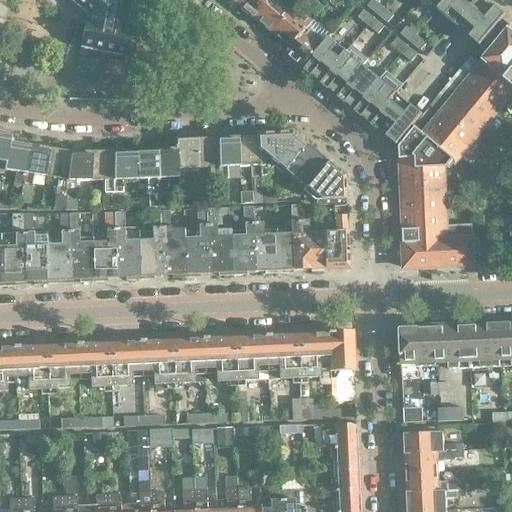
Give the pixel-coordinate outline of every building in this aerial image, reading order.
[(69,0),(88,14),(87,19),(85,19),(80,47),(126,57),(131,28),(129,28),(135,0),(69,0)] [(246,0),(241,6),(243,8),(242,9),(250,16),(251,14),(258,20),(274,0),(246,0)] [(287,0),(274,0),(258,20),(265,26),(264,27),(272,34),(273,33),(275,34),(297,8),(287,0)] [(375,0),(372,0),(367,6),(377,15),(384,7),(375,0)] [(426,0),(437,9),(444,0),(426,0)] [(444,0),(437,9),(453,23),(473,0),(444,0)] [(473,0),(453,23),(459,28),(459,27),(480,46),(506,15),(488,0),(473,0)] [(384,7),(377,15),(387,23),(394,16),(384,7)] [(297,8),(275,34),(276,35),(275,37),(283,43),(284,42),(291,48),(313,21),(297,8)] [(364,10),(358,17),(368,26),(374,18),(364,10)] [(291,48),(286,53),(303,67),(325,41),(314,33),(324,20),(318,15),(313,21),(291,48)] [(374,18),(368,26),(378,34),(384,27),(374,18)] [(416,127),(401,146),(400,147),(400,159),(401,159),(404,230),(404,243),(404,244),(405,267),(473,264),(473,256),(475,256),(475,255),(478,255),(478,254),(481,254),(480,239),(474,239),(473,225),(446,226),(444,168),(448,167),(454,160),(456,162),(511,92),(511,30),(510,29),(511,27),(510,26),(482,59),(483,61),(424,134),(416,127)] [(407,27),(401,34),(411,43),(417,35),(407,27)] [(417,35),(411,43),(421,51),(427,44),(417,35)] [(325,41),(303,67),(320,81),(346,50),(330,36),(325,41)] [(397,38),(391,45),(401,54),(407,46),(397,38)] [(346,50),(320,81),(322,82),(323,81),(327,84),(326,84),(329,89),(337,95),(362,64),(367,58),(351,44),(346,50)] [(407,46),(401,54),(411,62),(417,55),(407,46)] [(439,92),(446,99),(480,62),(473,56),(439,92)] [(362,64),(337,95),(346,102),(352,107),(351,107),(353,109),(354,108),(379,78),(362,64)] [(371,121),(395,92),(401,85),(384,71),(379,78),(354,108),(353,109),(355,110),(356,109),(360,112),(362,116),(363,116),(368,121),(370,122),(371,121)] [(371,121),(370,122),(397,145),(422,114),(400,97),(401,96),(395,92),(371,121)] [(4,171),(10,139),(12,134),(3,133),(1,129),(0,129),(0,174),(3,175),(4,171)] [(257,134),(257,136),(258,150),(260,165),(261,177),(264,176),(273,167),(271,165),(274,162),(291,132),(257,134)] [(291,132),(274,162),(297,181),(318,154),(291,132)] [(247,134),(237,135),(238,166),(250,166),(251,203),(261,203),(260,165),(258,150),(257,136),(250,136),(247,134)] [(225,138),(216,138),(217,167),(218,199),(219,205),(228,205),(227,177),(238,176),(238,166),(237,135),(227,135),(225,138)] [(206,136),(196,137),(198,168),(209,168),(211,199),(218,199),(217,167),(216,138),(209,138),(206,136)] [(176,140),(176,146),(178,170),(177,170),(177,178),(178,178),(178,207),(188,206),(187,169),(198,168),(196,137),(187,137),(184,140),(176,140)] [(21,187),(30,145),(22,144),(20,141),(10,139),(4,171),(15,173),(12,186),(21,187)] [(44,177),(50,146),(41,144),(37,147),(30,145),(21,187),(18,202),(28,204),(33,175),(44,177)] [(50,146),(44,177),(56,179),(52,210),(63,210),(66,181),(70,152),(61,151),(60,147),(50,146)] [(164,149),(155,149),(156,178),(158,207),(167,206),(166,178),(177,178),(177,170),(178,170),(176,146),(166,146),(164,149)] [(145,147),(132,148),(132,150),(133,150),(135,179),(148,178),(149,207),(158,207),(156,178),(155,149),(147,150),(145,147)] [(123,151),(112,151),(112,179),(113,209),(121,209),(120,179),(135,179),(133,150),(132,150),(132,148),(126,148),(123,151)] [(70,152),(66,181),(63,210),(75,210),(75,180),(90,180),(91,149),(81,149),(80,152),(71,152),(70,152)] [(91,149),(90,180),(102,180),(102,209),(112,209),(112,179),(112,151),(105,151),(102,149),(91,149)] [(344,175),(318,154),(297,181),(320,199),(321,204),(341,205),(340,198),(345,198),(344,175)] [(241,203),(251,203),(250,193),(240,193),(241,203)] [(275,193),(261,193),(262,202),(279,202),(280,197),(275,193)] [(0,208),(17,210),(17,203),(0,199),(0,208)] [(289,234),(276,234),(277,273),(291,273),(291,270),(300,270),(298,221),(297,206),(290,206),(290,221),(289,221),(290,234),(289,234)] [(297,206),(298,221),(300,270),(310,269),(310,272),(323,271),(322,269),(323,269),(321,232),(321,227),(308,227),(307,206),(297,206)] [(231,275),(230,236),(229,207),(205,208),(206,225),(208,274),(218,274),(218,276),(231,275)] [(244,235),(230,236),(231,275),(244,275),(244,273),(255,272),(252,219),(252,207),(242,207),(244,235)] [(344,270),(348,266),(345,207),(341,208),(341,207),(333,207),(333,208),(320,208),(321,227),(321,232),(323,269),(329,269),(329,271),(344,270)] [(198,238),(183,238),(185,278),(198,277),(198,275),(208,274),(206,225),(205,208),(196,208),(198,238)] [(159,219),(160,227),(161,276),(171,276),(171,278),(185,278),(183,238),(183,227),(170,227),(169,212),(159,211),(159,219)] [(60,243),(45,244),(47,284),(59,283),(59,281),(69,281),(68,231),(68,213),(59,214),(59,231),(60,243)] [(68,213),(68,231),(69,281),(78,280),(79,282),(93,282),(92,242),(78,243),(78,231),(78,213),(68,213)] [(106,242),(92,242),(93,282),(105,281),(105,279),(115,279),(114,229),(114,213),(103,214),(104,229),(105,229),(106,242)] [(114,229),(115,279),(125,278),(125,281),(138,280),(137,240),(137,230),(123,230),(123,213),(114,213),(114,229)] [(11,234),(0,233),(0,286),(13,286),(12,283),(23,283),(22,233),(23,214),(11,214),(11,234)] [(23,214),(22,233),(23,283),(32,283),(32,285),(47,284),(45,244),(45,235),(32,235),(32,233),(32,214),(23,214)] [(277,273),(276,234),(262,235),(261,219),(252,219),(255,272),(264,272),(264,274),(277,273)] [(138,240),(137,240),(138,280),(152,279),(152,277),(161,276),(160,227),(151,227),(151,240),(138,240)] [(511,344),(511,324),(489,325),(491,368),(501,367),(511,366),(511,344)] [(489,325),(466,326),(468,368),(480,368),(491,368),(489,325)] [(466,326),(444,327),(446,363),(449,363),(449,369),(460,369),(468,368),(466,326)] [(444,327),(422,328),(424,364),(446,363),(444,327)] [(400,330),(401,363),(406,363),(406,365),(424,364),(422,328),(401,329),(400,330)] [(350,332),(327,333),(328,364),(329,372),(334,371),(336,402),(340,402),(353,401),(351,371),(351,356),(350,332)] [(325,334),(297,335),(299,379),(319,378),(318,364),(328,364),(327,333),(325,333),(325,334)] [(270,335),(265,336),(267,366),(278,366),(278,380),(299,379),(297,335),(270,336),(270,335)] [(262,337),(234,338),(236,381),(257,381),(256,367),(267,366),(265,336),(262,336),(262,337)] [(199,339),(171,341),(173,384),(194,383),(193,370),(204,369),(203,338),(199,339)] [(208,338),(203,338),(204,369),(215,369),(215,382),(236,381),(234,338),(208,339),(208,338)] [(136,342),(109,343),(110,387),(131,386),(130,373),(141,372),(140,341),(136,341),(136,342)] [(144,341),(140,341),(141,372),(152,371),(152,385),(173,384),(171,341),(144,342),(144,341)] [(81,344),(77,344),(78,375),(89,374),(90,388),(110,387),(109,343),(81,345),(81,344)] [(74,345),(46,346),(48,390),(68,389),(67,375),(78,375),(77,344),(74,344),(74,345)] [(10,348),(0,347),(0,391),(5,392),(4,378),(15,377),(14,346),(10,346),(10,348)] [(18,346),(14,346),(15,377),(26,377),(27,391),(48,390),(46,346),(18,347),(18,346)] [(437,392),(436,380),(428,381),(429,393),(437,392)] [(446,392),(445,380),(437,380),(438,392),(446,392)] [(248,422),(247,391),(236,392),(238,422),(248,422)] [(302,400),(290,400),(291,420),(303,420),(302,400)] [(314,419),(313,400),(302,400),(303,420),(314,419)] [(422,408),(403,409),(404,423),(423,422),(422,408)] [(437,409),(438,421),(438,422),(464,421),(464,408),(437,409)] [(511,409),(489,410),(490,422),(511,421),(511,409)] [(342,410),(314,411),(314,420),(343,418),(342,410)] [(230,413),(208,414),(208,423),(230,422),(230,413)] [(208,423),(208,414),(187,415),(188,424),(208,423)] [(164,416),(143,417),(144,425),(164,424),(164,416)] [(144,425),(143,417),(123,418),(123,426),(144,425)] [(102,418),(80,419),(81,428),(103,427),(102,418)] [(81,428),(80,419),(60,420),(60,429),(81,428)] [(40,420),(19,421),(19,430),(41,429),(40,420)] [(0,430),(19,430),(19,421),(0,421),(0,430)] [(356,446),(355,424),(318,426),(319,448),(332,447),(356,446)] [(301,433),(300,425),(283,426),(283,434),(301,433)] [(268,428),(256,429),(256,437),(268,436),(268,428)] [(151,448),(174,447),(173,429),(151,430),(151,448)] [(233,429),(217,430),(218,450),(234,449),(233,429)] [(256,437),(256,429),(234,429),(234,438),(242,438),(256,437)] [(212,443),(211,430),(190,431),(191,442),(191,445),(212,443)] [(190,431),(177,431),(178,443),(191,442),(190,431)] [(106,442),(126,441),(125,433),(106,434),(106,442)] [(150,457),(150,433),(127,433),(128,458),(150,457)] [(409,434),(404,435),(405,454),(445,452),(456,451),(463,451),(463,444),(444,445),(443,433),(409,434)] [(94,434),(94,452),(104,452),(104,434),(94,434)] [(37,437),(25,437),(25,446),(38,445),(37,437)] [(303,441),(304,449),(314,448),(313,440),(303,441)] [(356,446),(332,447),(319,448),(314,448),(304,449),(304,456),(329,455),(329,459),(332,459),(333,469),(357,468),(356,446)] [(445,452),(405,454),(406,473),(440,471),(439,462),(446,462),(445,452)] [(358,491),(357,468),(333,469),(333,479),(330,480),(330,484),(303,486),(303,490),(304,494),(334,492),(358,491)] [(440,471),(406,473),(407,493),(441,491),(465,490),(465,482),(440,482),(440,471)] [(216,499),(216,511),(238,511),(238,489),(238,478),(237,478),(224,478),(225,499),(216,499)] [(75,479),(64,479),(65,496),(76,495),(75,479)] [(205,479),(194,479),(194,491),(195,511),(216,511),(216,499),(206,500),(205,479)] [(20,496),(28,495),(28,481),(19,482),(20,496)] [(152,511),(151,493),(151,482),(138,482),(139,493),(130,494),(130,504),(131,511),(130,511),(152,511)] [(249,488),(238,489),(238,511),(259,511),(259,509),(259,506),(250,507),(249,488)] [(293,490),(281,491),(281,511),(304,511),(304,507),(304,499),(304,494),(303,490),(293,490)] [(441,491),(407,493),(407,511),(410,511),(447,510),(446,499),(466,498),(465,490),(441,491)] [(173,501),(174,510),(173,511),(195,511),(194,491),(181,491),(182,501),(173,501)] [(281,511),(281,491),(268,491),(269,509),(259,509),(259,511),(281,511)] [(359,511),(358,491),(334,492),(334,501),(331,502),(331,506),(304,507),(304,511),(359,511)] [(151,493),(152,511),(173,511),(174,510),(173,501),(163,502),(163,492),(151,493)] [(87,506),(87,511),(108,511),(108,495),(95,495),(95,505),(87,506)] [(108,495),(108,511),(130,511),(131,511),(130,504),(120,504),(119,495),(108,495)] [(52,511),(65,511),(65,497),(52,498),(52,511)] [(87,511),(87,506),(79,505),(78,497),(65,497),(65,511),(87,511)] [(9,510),(0,510),(0,511),(22,511),(22,499),(8,500),(9,510)] [(22,499),(22,511),(33,511),(33,499),(22,499)]
